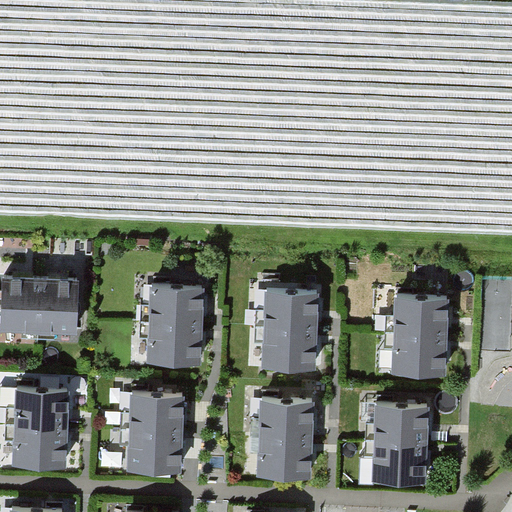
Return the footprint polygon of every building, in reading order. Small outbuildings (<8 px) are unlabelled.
[(80,272),(3,269),(1,324),(78,327),(80,272)] [(205,280),(151,278),(148,356),(203,358),(205,280)] [(321,286),(267,284),(264,362),(319,363),(321,286)] [(450,291),(395,289),(393,367),(447,369),(450,291)] [(71,382),(16,380),(13,458),(68,460),(71,382)] [(187,389),(132,387),(129,464),(184,466),(187,389)] [(317,394),(262,392),(259,470),(314,472),(317,394)] [(431,399),(377,397),(374,474),(429,476),(431,399)] [(64,511),(65,504),(10,502),(9,511),(64,511)]
